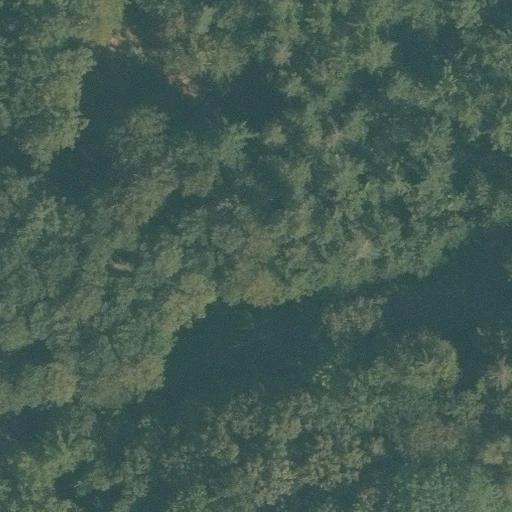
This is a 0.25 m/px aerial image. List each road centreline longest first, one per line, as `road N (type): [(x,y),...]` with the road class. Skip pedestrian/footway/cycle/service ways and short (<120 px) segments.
road 1 (secondary): [(0,435),(511,277)]
road 2 (track): [(226,0),(284,348)]
road 3 (track): [(185,511),(511,412)]
